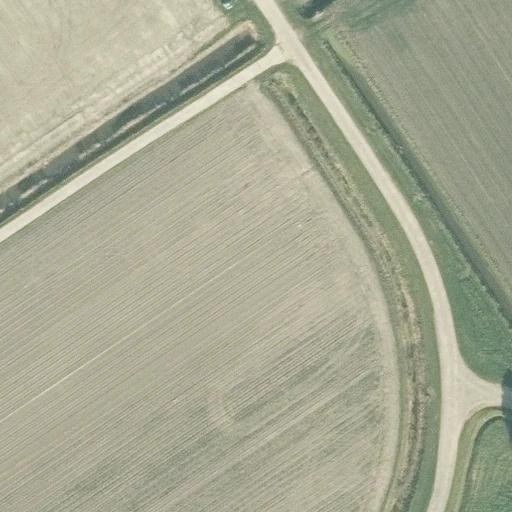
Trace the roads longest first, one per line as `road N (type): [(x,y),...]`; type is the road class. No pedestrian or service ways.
road 1 (unclassified): [(456,381),(440,298),(402,212),(264,0)]
road 2 (unclassified): [(432,511),(456,381)]
